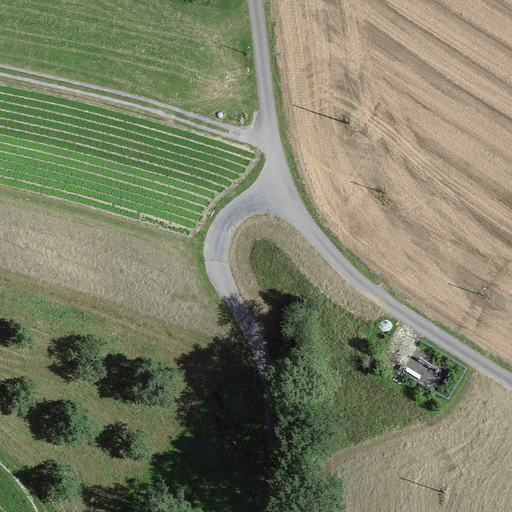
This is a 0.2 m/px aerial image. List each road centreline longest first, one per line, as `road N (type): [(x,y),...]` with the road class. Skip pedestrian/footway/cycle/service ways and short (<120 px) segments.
road 1 (track): [(277,511),(269,383),(217,249),(240,209),(281,203)]
road 2 (track): [(281,203),(368,290),(511,385)]
road 3 (track): [(0,71),(272,143)]
road 4 (track): [(251,0),(281,203)]
